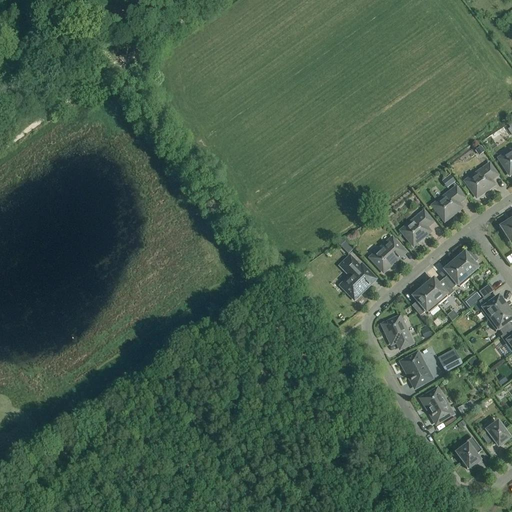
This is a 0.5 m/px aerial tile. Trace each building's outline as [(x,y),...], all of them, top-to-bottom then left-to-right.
[(511,151),(499,160),(509,176),(511,174),(511,151)] [(496,177),(489,166),(481,172),(480,170),(475,174),(476,175),(465,183),(471,191),(470,192),(474,197),(475,196),(476,198),(483,194),(484,195),(488,192),(487,191),(494,186),(490,181),(496,177)] [(450,176),(441,183),(447,189),(455,183),(450,176)] [(452,218),(455,215),(454,214),(461,209),(457,204),(464,200),(456,189),(433,207),(444,222),(451,217),(452,218)] [(420,243),(424,240),(423,239),(429,233),(426,229),(432,224),(423,214),(401,232),(413,247),(419,241),(420,243)] [(511,245),(511,221),(508,224),(507,223),(502,226),(502,228),(501,228),(511,245)] [(405,254),(392,240),(385,246),(384,245),(379,249),(380,251),(370,259),(383,273),(389,268),(390,269),(394,266),(393,265),(405,254)] [(466,257),(465,255),(455,263),(469,280),(479,272),(473,265),(477,261),(470,253),(466,257)] [(361,296),(364,293),(363,292),(375,280),(350,255),(338,267),(348,278),(342,283),(344,284),(341,287),(354,301),(360,295),(361,296)] [(459,289),(469,280),(455,263),(445,272),(449,276),(443,281),(451,291),(457,286),(459,289)] [(454,294),(451,291),(443,281),(437,286),(433,281),(423,290),(438,307),(454,294)] [(483,300),(489,296),(494,292),(489,286),(478,294),(483,300)] [(428,315),(438,307),(423,290),(420,293),(419,291),(414,296),(415,297),(413,298),(417,303),(411,308),(420,317),(426,312),(428,315)] [(488,322),(506,309),(498,299),(494,302),(489,296),(483,300),(478,304),(483,310),(480,312),(488,322)] [(500,339),(511,329),(511,326),(509,323),(511,320),(511,316),(506,309),(488,322),(496,333),(498,331),(503,336),(500,339)] [(412,345),(399,318),(382,326),(386,334),(384,335),(386,339),(388,338),(391,346),(397,343),(400,350),(412,345)] [(511,354),(511,329),(500,339),(511,354)] [(431,380),(417,355),(401,364),(405,371),(403,372),(405,376),(407,375),(414,389),(431,380)] [(456,356),(439,366),(444,375),(461,365),(456,356)] [(502,378),(496,383),(501,390),(507,385),(502,378)] [(452,415),(437,390),(421,400),(425,407),(424,408),(426,412),(427,411),(436,425),(452,415)] [(474,408),(470,402),(457,410),(461,416),(474,408)] [(503,432),(497,424),(480,437),(488,447),(495,442),(498,447),(502,444),(503,445),(508,441),(508,440),(510,438),(505,431),(503,432)] [(470,470),(476,466),(475,465),(479,462),(475,457),(482,452),(472,439),(465,444),(467,447),(457,454),(463,462),(461,463),(467,471),(469,469),(470,470)]
